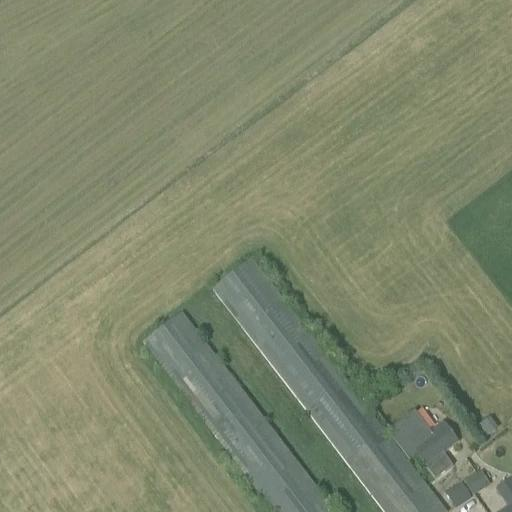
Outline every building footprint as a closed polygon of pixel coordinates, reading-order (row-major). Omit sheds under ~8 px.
[(442,511),(432,497),(365,409),(360,402),(252,262),(210,292),(378,511),(332,511),(182,315),(141,346),(269,511),(442,511)] [(369,395),(360,402),(365,409),(374,402),(369,395)] [(442,423),(429,433),(419,420),(413,413),(386,434),(408,463),(415,458),(435,482),(452,468),(441,454),(457,441),(442,423)] [(483,440),(493,432),(486,422),(475,431),(483,440)] [(480,474),(464,484),(472,499),(489,488),(480,474)] [(511,511),(511,482),(511,481),(494,493),(507,511),(505,511),(511,511)] [(460,484),(444,494),(455,511),(471,500),(460,484)]
